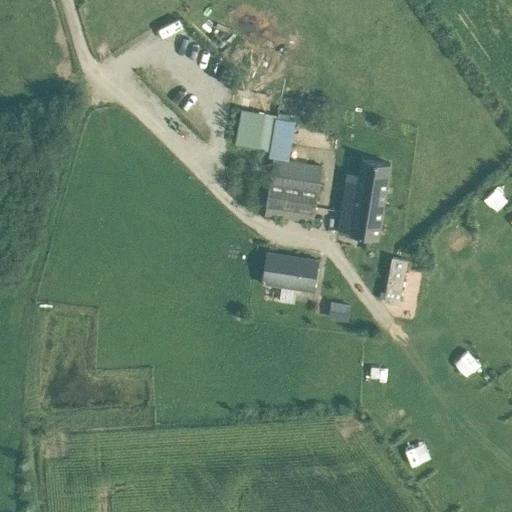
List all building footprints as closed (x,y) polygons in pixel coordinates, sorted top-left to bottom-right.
[(258,148),(272,150),(278,115),(264,113),(258,148)] [(346,185),(339,232),(379,238),(391,162),(363,158),(358,187),(346,185)] [(265,212),(312,219),(322,164),(306,162),(304,179),(270,174),(265,212)] [(279,299),(294,301),(296,287),(314,289),(319,256),(267,249),(262,282),(281,285),(279,299)] [(386,291),(384,300),(399,303),(408,259),(393,256),(387,284),(386,291)] [(336,296),(346,298),(354,268),(344,266),(336,296)] [(333,318),(347,321),(350,304),(336,301),(333,318)] [(395,421),(397,400),(375,398),(373,418),(395,421)]
